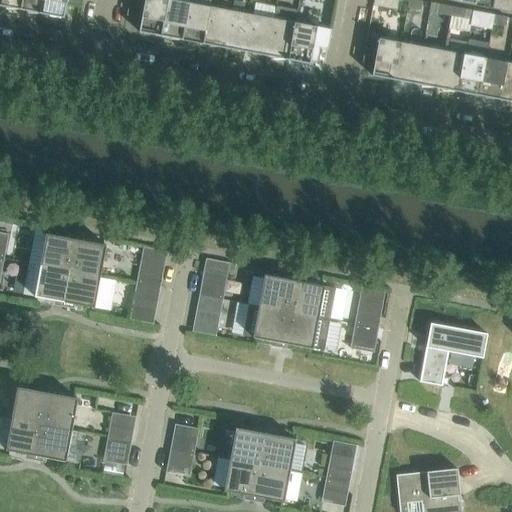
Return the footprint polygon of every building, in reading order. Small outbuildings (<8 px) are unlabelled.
[(22,0),(0,0),(0,3),(0,6),(5,7),(6,9),(16,9),(21,10),(22,0)] [(44,0),(22,0),(21,10),(27,11),(27,13),(37,13),(42,14),(44,0)] [(44,0),(42,14),(64,18),(66,4),(67,0),(44,0)] [(144,0),(142,18),(139,32),(161,36),(167,0),(144,0)] [(172,0),(167,0),(161,36),(167,37),(167,39),(177,39),(182,40),(189,3),(172,0)] [(231,11),(225,48),(230,49),(231,51),(241,51),(246,52),(253,15),(242,13),(244,2),(233,0),(231,11)] [(373,0),(373,6),(397,10),(399,0),(373,0)] [(422,2),(412,0),(408,0),(407,8),(420,10),(422,2)] [(511,0),(485,0),(484,7),(492,8),(511,12),(511,0)] [(189,3),(182,40),(188,41),(188,43),(198,43),(203,44),(210,7),(189,3)] [(274,19),(267,56),(273,57),(273,59),(283,59),(288,60),(295,23),(298,9),(276,5),(276,7),(274,19)] [(451,7),(438,5),(437,13),(450,16),(451,12),(451,7)] [(210,7),(203,44),(209,45),(209,47),(219,47),(225,48),(231,11),(210,7)] [(451,7),(451,12),(450,16),(463,18),(464,10),(451,7)] [(479,21),(492,24),(494,15),(481,13),(479,21)] [(253,15),(246,52),(252,53),(252,55),(262,55),(267,56),(274,19),(253,15)] [(494,15),(492,24),(505,26),(507,18),(494,15)] [(295,23),(288,60),(310,64),(311,61),(317,62),(320,48),(328,49),(332,30),(295,23)] [(367,36),(362,62),(374,65),(372,76),(394,80),(401,43),(367,36)] [(443,51),(436,88),(442,89),(442,90),(452,91),(457,92),(464,55),(467,43),(445,39),(443,51)] [(401,43),(394,80),(400,81),(400,82),(410,83),(415,84),(422,47),(401,43)] [(422,47),(415,84),(421,85),(421,86),(431,87),(436,88),(443,51),(422,47)] [(464,55),(457,92),(464,93),(464,94),(474,95),(479,96),(486,59),(464,55)] [(486,59),(479,96),(485,97),(485,98),(495,99),(500,100),(507,63),(486,59)] [(511,63),(507,63),(500,100),(506,101),(506,102),(511,102),(511,63)] [(70,271),(76,240),(46,234),(40,265),(70,271)] [(70,271),(100,276),(106,245),(76,240),(70,271)] [(160,287),(162,275),(165,263),(141,259),(139,271),(136,283),(160,287)] [(70,271),(40,265),(34,296),(64,302),(70,271)] [(70,271),(64,302),(94,308),(100,276),(70,271)] [(201,283),(199,295),(223,299),(225,287),(227,275),(203,271),(201,283)] [(289,312),(294,280),(264,275),(259,306),(289,312)] [(336,288),(324,286),(294,280),(289,312),(330,319),(336,288)] [(158,300),(160,287),(136,283),(134,295),(132,307),(155,312),(158,300)] [(197,307),(194,319),(218,324),(220,311),(223,299),(199,295),(197,307)] [(249,304),(243,335),(253,337),(283,343),(284,337),(289,312),(259,306),(249,304)] [(284,337),(283,343),(313,349),(313,348),(324,350),(326,337),(330,319),(289,312),(284,337)] [(357,312),(354,324),(378,328),(380,317),(380,316),(357,312)] [(487,334),(430,323),(419,381),(442,386),(448,351),(483,358),(487,334)] [(376,341),(378,328),(354,324),(352,336),(357,337),(376,341)] [(17,387),(12,419),(42,424),(47,393),(17,387)] [(47,393),(42,424),(72,430),(77,399),(47,393)] [(42,424),(12,419),(6,450),(36,456),(42,424)] [(72,430),(42,424),(36,456),(66,461),(72,430)] [(110,425),(107,437),(131,441),(133,429),(110,425)] [(236,428),(230,460),(260,465),(266,434),(236,428)] [(266,434),(260,465),(290,471),(296,440),(266,434)] [(173,436),(170,448),(194,453),(196,441),(173,436)] [(131,441),(107,437),(105,449),(129,453),(131,441)] [(82,445),(81,454),(91,456),(92,446),(82,445)] [(192,465),(194,453),(170,448),(168,460),(192,465)] [(260,465),(230,460),(224,491),(254,496),(260,465)] [(290,471),(260,465),(254,496),(284,502),(290,471)] [(328,465),(326,478),(349,482),(352,470),(328,465)] [(396,475),(399,511),(408,511),(407,503),(421,501),(421,511),(461,511),(457,469),(396,475)] [(349,482),(326,478),(323,490),(347,494),(349,482)]
